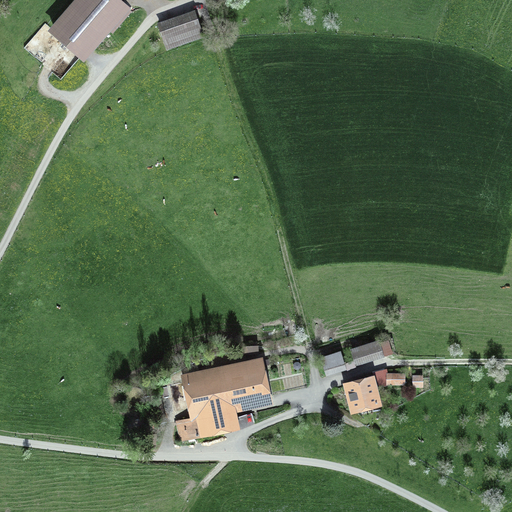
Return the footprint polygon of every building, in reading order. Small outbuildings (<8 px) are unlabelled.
[(116,0),(81,0),(54,32),(81,56),(107,27),(113,32),(130,12),(116,0)] [(160,23),(169,48),(201,37),(192,12),(160,23)] [(386,356),(394,353),(389,339),(381,342),(386,356)] [(352,349),(356,362),(381,354),(377,341),(352,349)] [(257,353),(257,346),(244,346),(245,354),(257,353)] [(323,359),(327,372),(342,368),(338,354),(323,359)] [(181,438),(236,427),(231,403),(266,395),(260,365),(187,381),(197,425),(179,429),(181,438)] [(406,383),(405,371),(387,372),(387,383),(406,383)] [(414,385),(424,386),(424,375),(414,374),(414,385)] [(347,385),(354,409),(378,403),(372,378),(347,385)]
